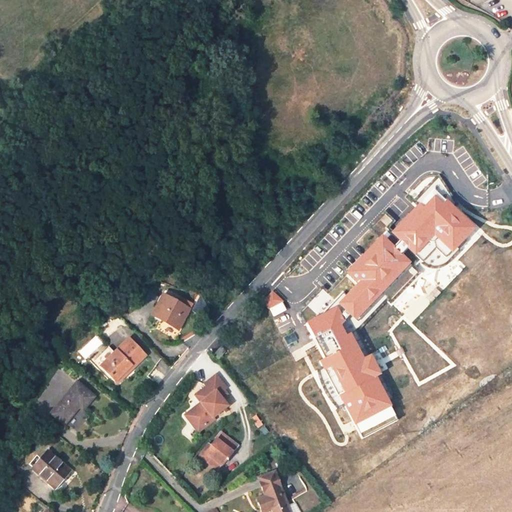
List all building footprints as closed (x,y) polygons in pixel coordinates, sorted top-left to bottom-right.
[(454,130),(440,140),(462,170),(475,160),(454,130)] [(462,205),(437,181),(415,203),(420,208),(392,236),(385,230),(393,222),(384,214),(369,230),(379,240),(345,275),(343,273),(327,290),(321,285),(297,310),(323,358),(318,361),(321,367),(316,370),(320,381),(324,390),(330,401),(337,410),(344,407),(354,425),(391,405),(390,402),(395,399),(358,331),(386,300),(390,304),(420,273),(413,266),(419,260),(423,264),(422,265),(425,268),(431,270),(436,270),(443,269),(449,265),(461,252),(459,250),(478,231),(457,210),(462,205)] [(178,329),(188,309),(162,295),(152,315),(178,329)] [(145,356),(128,339),(114,354),(100,367),(103,370),(114,381),(130,365),(133,368),(145,356)] [(100,367),(114,354),(108,347),(91,364),(100,373),(103,370),(100,367)] [(223,352),(218,348),(212,355),(217,359),(223,352)] [(117,383),(133,368),(130,365),(114,381),(117,383)] [(225,389),(214,376),(203,385),(205,388),(194,396),(200,404),(193,409),(198,415),(189,423),(197,433),(213,420),(212,418),(222,410),(224,408),(226,407),(220,399),(217,395),(222,391),(225,389)] [(94,396),(77,382),(50,414),(63,424),(78,406),(82,410),(94,396)] [(217,395),(220,399),(226,395),(222,391),(217,395)] [(198,415),(193,409),(184,416),(189,423),(198,415)] [(220,466),(237,445),(221,433),(211,446),(205,453),(220,466)] [(197,456),(200,459),(205,453),(211,446),(207,443),(197,456)] [(54,488),(68,470),(46,452),(31,469),(54,488)] [(216,471),(220,466),(205,453),(200,459),(216,471)] [(274,472),(257,479),(261,488),(270,484),(278,483),(274,472)] [(270,484),(261,488),(265,497),(257,500),(262,511),(267,511),(271,511),(301,511),(314,505),(306,491),(292,499),(294,503),(287,507),(281,490),(278,483),(270,484)]
